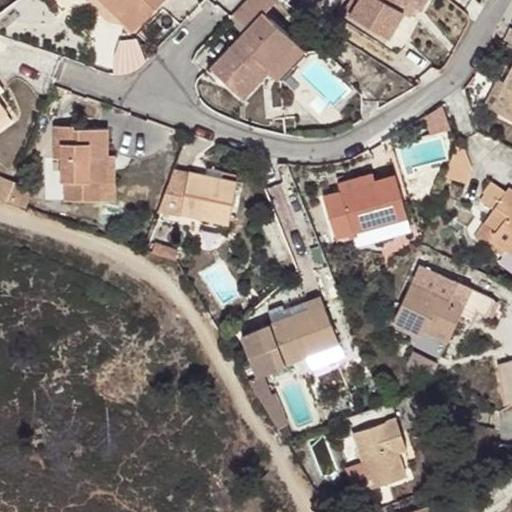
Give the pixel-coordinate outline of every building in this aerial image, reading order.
[(105,0),(133,27),(158,0),(105,0)] [(277,0),(243,0),(234,9),(245,26),(205,63),(233,96),(262,73),(293,46),(266,11),(277,0)] [(362,0),(357,8),(393,29),(407,3),(402,0),(362,0)] [(303,60),(293,46),(262,73),(274,84),(303,60)] [(511,74),(495,108),(511,116),(511,74)] [(17,112),(0,84),(0,119),(1,121),(17,112)] [(429,113),(440,129),(451,121),(446,101),(429,113)] [(64,196),(101,195),(100,174),(118,175),(117,150),(107,149),(107,123),(53,124),(53,156),(58,157),(59,180),(63,179),(64,196)] [(415,214),(396,163),(343,184),(363,234),(415,214)] [(175,166),(160,208),(222,229),(237,187),(175,166)] [(511,169),(483,202),(495,214),(489,220),(511,239),(511,169)] [(100,174),(101,195),(119,194),(118,175),(100,174)] [(394,318),(420,332),(425,326),(450,339),(453,332),(466,339),(478,318),(487,323),(496,305),(423,266),(394,318)] [(307,353),(343,339),(323,291),(308,298),(312,306),(242,335),(258,373),(307,353)] [(425,326),(420,332),(416,338),(443,352),(450,339),(425,326)] [(348,352),(343,339),(307,353),(312,364),(348,352)] [(394,394),(351,408),(365,447),(374,474),(407,462),(399,440),(395,428),(405,425),(394,394)] [(409,437),(405,425),(395,428),(399,440),(409,437)] [(374,474),(365,447),(348,453),(358,480),(374,474)]
